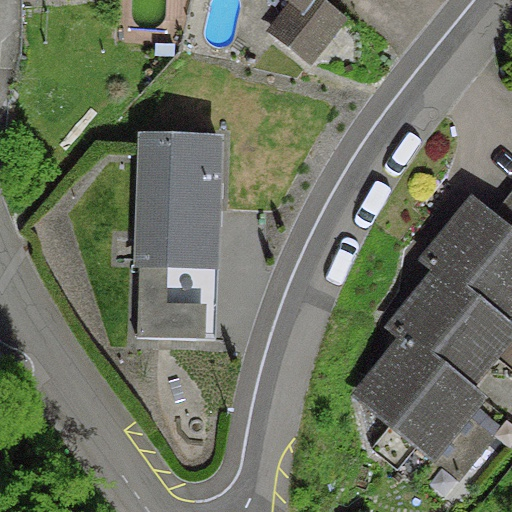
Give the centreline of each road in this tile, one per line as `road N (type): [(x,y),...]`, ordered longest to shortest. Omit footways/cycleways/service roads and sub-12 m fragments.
road 1 (residential): [(493,0),(364,163),(304,270),(273,359),(242,511)]
road 2 (residential): [(0,294),(146,511)]
